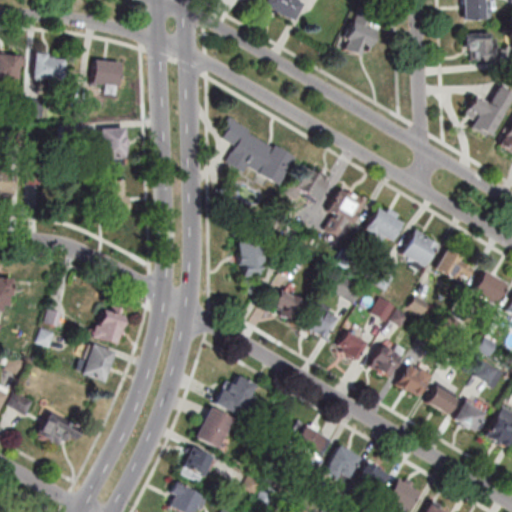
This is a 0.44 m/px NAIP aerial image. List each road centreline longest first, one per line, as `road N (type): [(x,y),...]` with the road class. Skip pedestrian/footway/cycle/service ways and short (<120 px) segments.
road 1 (residential): [(511,503),(113,265),(58,243),(0,239)]
road 2 (residential): [(0,14),(80,21),(163,41),(511,240)]
road 3 (secondary): [(159,0),(165,298),(139,398),(81,509)]
road 4 (secondary): [(114,511),(175,379),(193,287),(185,0)]
road 5 (residential): [(511,200),(206,18),(155,0)]
road 6 (residential): [(417,184),(425,169),(418,0)]
